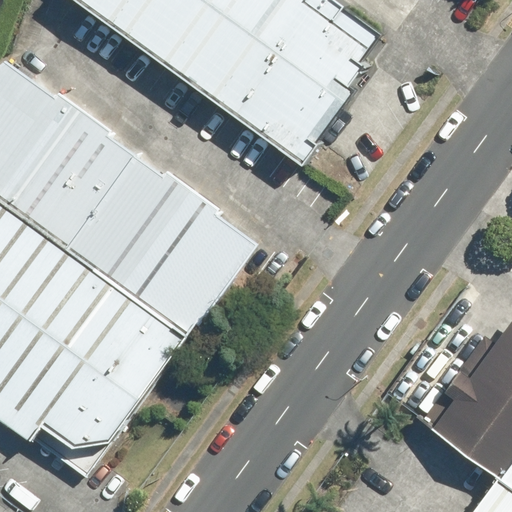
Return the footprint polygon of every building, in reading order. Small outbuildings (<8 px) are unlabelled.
[(84,0),(309,165),(325,144),(323,142),(361,91),(357,88),(374,65),(367,60),(384,38),(348,11),(352,5),(344,0),(84,0)] [(61,96),(11,59),(0,67),(0,193),(194,336),(263,243),(222,213),(226,208),(173,169),(169,174),(113,133),(116,129),(65,91),(61,96)] [(79,447),(116,441),(194,336),(0,193),(0,414),(36,441),(49,424),(79,447)] [(425,418),(505,476),(511,481),(511,327),(501,343),(487,333),(425,418)] [(511,511),(511,481),(505,476),(478,511),(511,511)]
